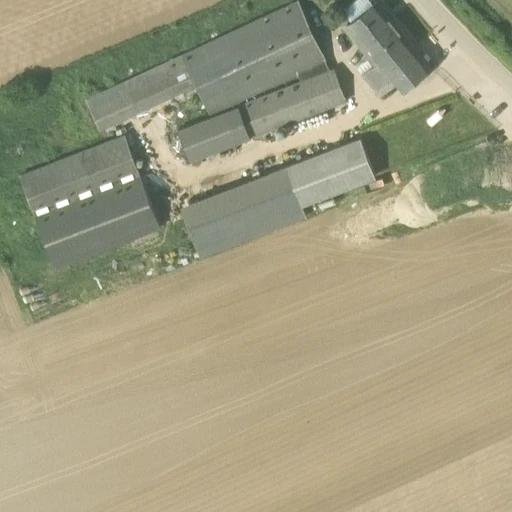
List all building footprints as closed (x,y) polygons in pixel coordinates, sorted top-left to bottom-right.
[(209,113),(326,59),(299,0),(178,57),(87,99),(101,128),(196,84),(202,98),(209,113)] [(344,11),(352,20),(348,23),(378,60),(362,73),(381,95),(397,82),(402,89),(430,66),(376,0),(375,0),(373,2),(370,0),(354,0),(345,8),(344,11)] [(186,161),(252,136),(347,100),(335,68),(239,104),(241,109),(176,134),(186,161)] [(161,226),(125,134),(20,174),(55,266),(161,226)] [(305,217),(301,204),(376,175),(361,138),(287,166),(183,204),(201,254),(305,217)]
